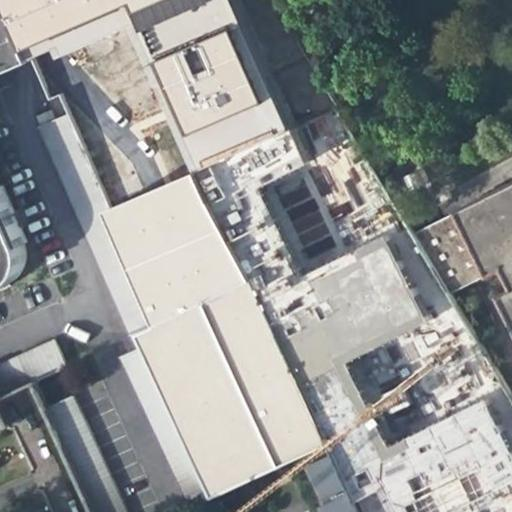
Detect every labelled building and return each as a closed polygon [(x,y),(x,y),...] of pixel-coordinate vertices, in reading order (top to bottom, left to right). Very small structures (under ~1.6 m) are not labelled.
[(0,0),(0,15),(23,68),(33,64),(46,58),(39,43),(20,0),(0,0)] [(226,0),(20,0),(39,43),(128,5),(184,137),(274,100),(226,0)] [(0,164),(0,77),(23,68),(0,15),(0,287),(15,281),(21,277),(25,273),(30,265),(33,257),(33,251),(33,245),(31,238),(0,164)] [(133,337),(140,334),(160,324),(112,211),(70,115),(43,127),(133,337)] [(201,168),(112,211),(160,324),(256,278),(201,168)] [(511,184),(415,232),(451,292),(490,275),(511,318),(511,184)] [(333,441),(256,278),(160,324),(140,334),(143,340),(223,492),(333,441)] [(55,339),(0,365),(0,394),(2,400),(40,386),(69,367),(55,339)] [(223,492),(143,340),(122,350),(203,511),(211,508),(223,502),(228,500),(223,492)] [(128,511),(74,389),(47,403),(96,511),(128,511)] [(365,511),(359,497),(338,453),(305,468),(323,506),(320,507),(322,511),(365,511)] [(219,511),(226,509),(223,502),(211,508),(212,511),(219,511)]
